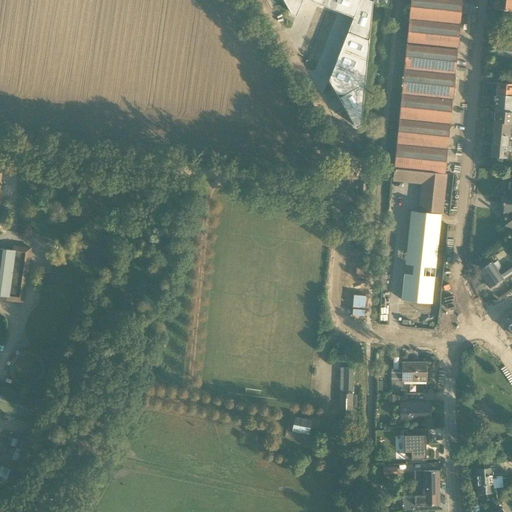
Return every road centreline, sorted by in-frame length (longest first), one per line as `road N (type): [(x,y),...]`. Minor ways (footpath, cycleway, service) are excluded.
road 1 (unclassified): [(258,0),(345,167),(339,316),(367,334),(452,346)]
road 2 (track): [(343,192),(0,143)]
road 3 (residential): [(482,0),(455,270),(483,321)]
road 4 (residential): [(454,511),(452,346)]
